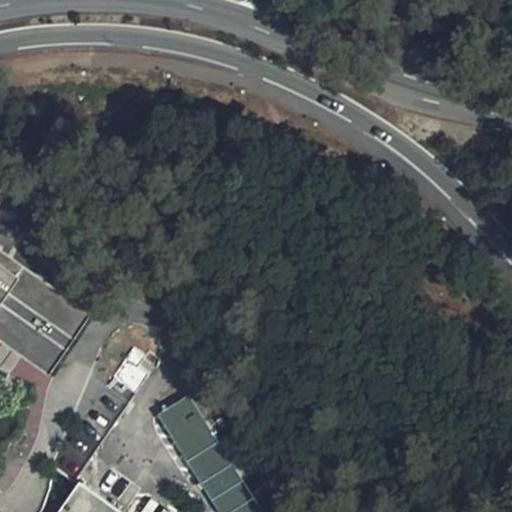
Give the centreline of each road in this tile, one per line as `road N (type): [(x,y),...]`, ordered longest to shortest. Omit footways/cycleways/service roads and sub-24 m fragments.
road 1 (tertiary): [(0,43),(130,39),(209,50),(296,83),(398,140),(511,250)]
road 2 (tertiary): [(511,112),(380,82),(291,39)]
road 3 (tertiary): [(291,39),(138,0)]
